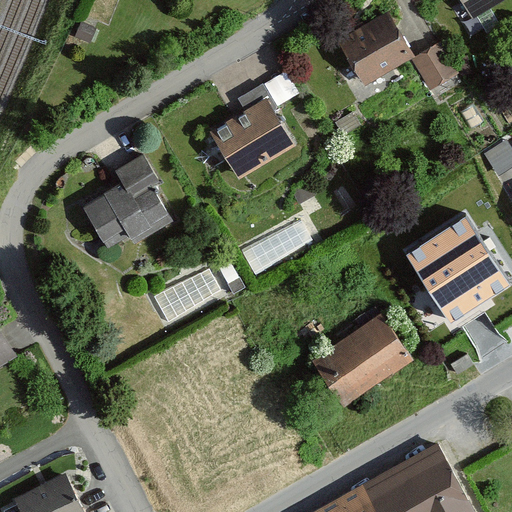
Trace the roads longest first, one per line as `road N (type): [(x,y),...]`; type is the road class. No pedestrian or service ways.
road 1 (residential): [(310,0),(57,151),(18,198),(9,232),(21,285),(139,511)]
road 2 (residential): [(511,372),(268,511)]
